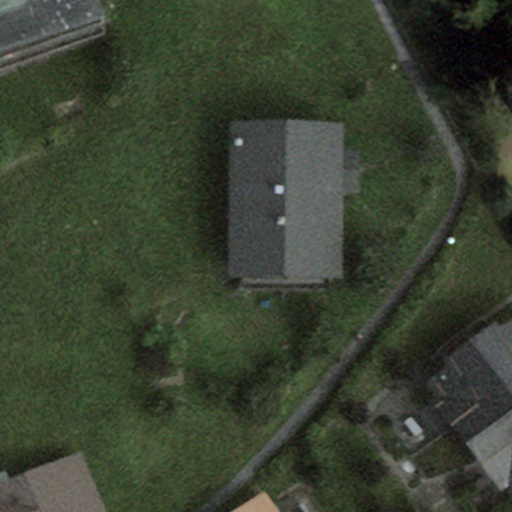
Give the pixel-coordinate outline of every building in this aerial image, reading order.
[(0,0),(0,49),(85,18),(78,0),(0,0)] [(331,144),(241,143),(241,148),(234,148),(234,155),(241,155),(240,270),(329,272),(330,189),(351,189),(352,160),(331,160),(331,144)] [(439,394),(511,492),(511,338),(498,349),(480,326),(440,356),(457,379),(439,394)] [(86,511),(69,470),(0,498),(0,511),(86,511)] [(307,511),(292,490),(259,511),(307,511)]
